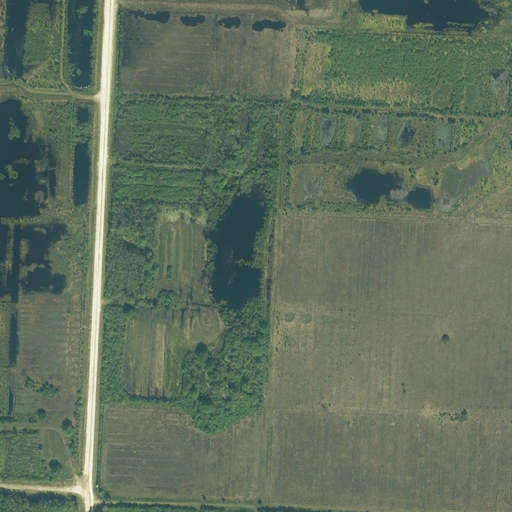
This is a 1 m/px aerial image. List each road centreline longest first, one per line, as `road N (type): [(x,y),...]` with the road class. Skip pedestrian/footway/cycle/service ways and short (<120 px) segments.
road 1 (track): [(86,493),(104,98)]
road 2 (track): [(101,161),(229,175)]
